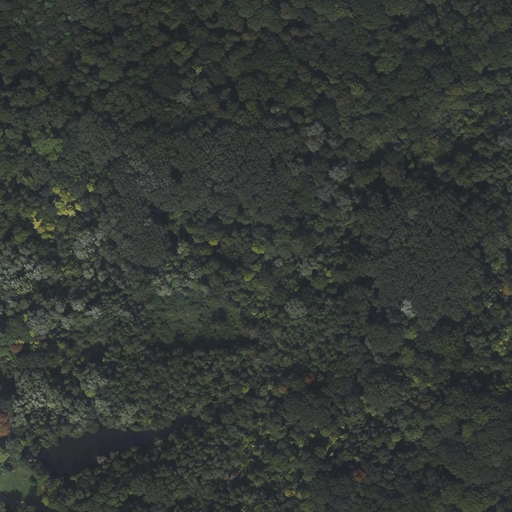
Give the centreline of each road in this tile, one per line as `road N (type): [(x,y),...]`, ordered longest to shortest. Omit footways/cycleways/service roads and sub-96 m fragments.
road 1 (track): [(0,100),(233,129),(329,121),(511,60)]
road 2 (track): [(87,111),(216,0)]
